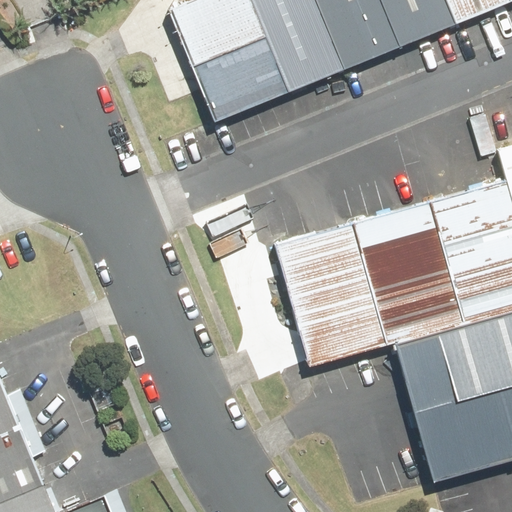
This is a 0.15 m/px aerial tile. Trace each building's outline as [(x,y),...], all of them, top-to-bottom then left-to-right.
[(199,0),(161,16),(208,128),(278,99),(237,0),(199,0)] [(237,0),(278,99),(336,75),(304,0),(237,0)] [(369,0),(304,0),(336,75),(391,53),(369,0)] [(369,0),(391,53),(446,30),(433,0),(369,0)] [(501,0),(433,0),(446,30),(504,7),(501,0)] [(511,233),(511,148),(490,154),(498,183),(511,233)] [(511,309),(511,233),(498,183),(423,203),(456,325),(511,309)] [(456,325),(423,203),(348,223),(380,345),(383,344),(456,325)] [(380,345),(348,223),(268,244),(300,366),(380,345)] [(511,309),(456,325),(383,344),(422,484),(511,460),(511,309)] [(0,511),(120,511),(112,491),(58,511),(46,511),(24,459),(42,452),(15,390),(0,397),(0,511)]
